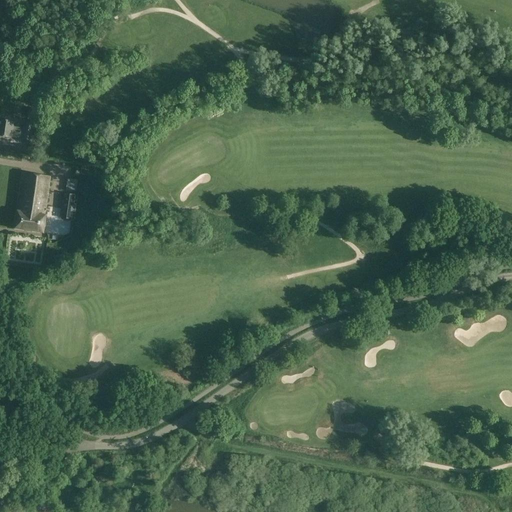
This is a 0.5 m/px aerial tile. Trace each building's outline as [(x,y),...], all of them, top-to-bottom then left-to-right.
[(32,107),(28,118),(38,121),(41,110),(32,107)] [(14,122),(0,120),(0,137),(12,139),(12,138),(22,139),(22,140),(32,141),(34,125),(24,123),(23,128),(14,127),(14,122)] [(50,177),(24,173),(19,211),(17,211),(15,229),(43,233),(46,215),(45,215),(50,177)] [(67,192),(78,193),(79,179),(68,178),(67,192)] [(65,194),(63,210),(72,212),(75,196),(65,194)]
